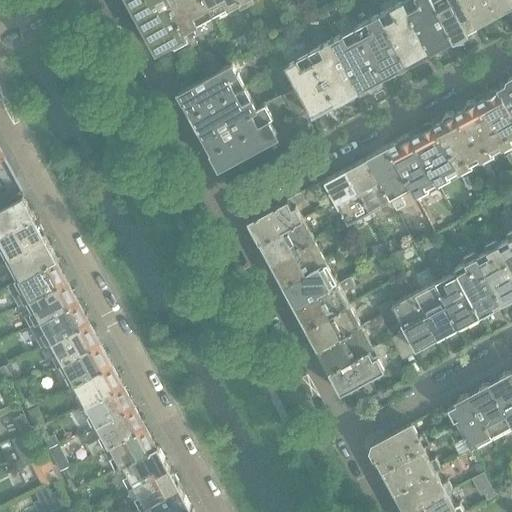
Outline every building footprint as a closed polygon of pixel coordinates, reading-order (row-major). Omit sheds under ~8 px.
[(193,46),(167,0),(128,0),(157,52),(173,43),(175,47),(181,43),(185,50),(184,51),(188,59),(197,54),(193,46)] [(213,15),(205,0),(167,0),(193,46),(197,44),(193,36),(195,34),(191,27),(213,15)] [(247,7),(243,0),(205,0),(213,15),(236,3),(240,10),(247,7)] [(454,40),(433,0),(404,0),(403,1),(430,53),(454,40)] [(476,28),(461,0),(433,0),(454,40),(476,28)] [(498,16),(489,0),(461,0),(476,28),(498,16)] [(511,8),(511,0),(489,0),(498,16),(511,8)] [(430,53),(403,1),(379,13),(406,64),(409,65),(430,53)] [(330,25),(322,13),(319,15),(326,27),(330,25)] [(406,64),(379,13),(355,26),(382,77),(385,75),(388,76),(396,72),(396,69),(406,64)] [(302,22),(298,14),(292,18),(295,25),(302,22)] [(382,77),(355,26),(332,38),(359,89),(368,84),(371,85),(379,81),(379,78),(382,77)] [(359,89),(332,38),(308,51),(336,102),(338,100),(341,101),(349,97),(350,94),(359,89)] [(336,102),(308,51),(296,58),(293,52),(288,55),(282,45),(276,49),(285,64),(297,86),(310,108),(312,114),(322,109),(325,110),(333,106),(334,103),(336,102)] [(245,64),(240,57),(236,59),(240,67),(245,64)] [(191,115),(246,85),(233,61),(193,82),(187,72),(172,80),(178,91),(191,115)] [(511,77),(508,79),(506,84),(498,89),(511,115),(511,77)] [(203,136),(265,102),(265,101),(257,105),(246,85),(191,115),(198,128),(200,129),(202,128),(205,132),(203,133),(202,136),(203,136)] [(278,135),(269,119),(273,117),(269,110),(284,102),(286,107),(290,107),(292,106),(296,115),(310,108),(297,86),(265,102),(203,136),(206,144),(209,144),(211,143),(213,148),(211,149),(211,151),(219,167),(278,135)] [(511,115),(498,89),(493,87),(487,91),(486,96),(478,100),(502,147),(504,152),(511,147),(511,115)] [(502,147),(478,100),(476,100),(472,100),(471,100),(469,101),(466,104),(465,107),(456,112),(480,159),(482,163),(494,157),(492,153),(502,147)] [(480,159),(456,112),(450,111),(443,114),(442,119),(433,124),(458,171),(461,175),(472,169),(470,164),(480,159)] [(458,171),(433,124),(427,124),(423,126),(421,131),(412,135),(437,181),(436,182),(439,187),(450,180),(448,176),(458,171)] [(437,181),(412,135),(411,132),(388,144),(411,188),(417,198),(429,192),(426,188),(436,182),(437,181)] [(411,188),(388,144),(367,156),(391,200),(411,188)] [(391,200),(367,156),(345,167),(369,211),(391,200)] [(496,176),(489,165),(485,167),(491,179),(496,176)] [(369,211),(345,167),(324,179),(334,197),(335,200),(344,215),(348,222),(369,211)] [(473,187),(467,176),(463,178),(468,189),(473,187)] [(303,218),(295,204),(304,200),(304,197),(303,193),(300,192),(287,198),(247,220),(259,241),(303,218)] [(0,235),(35,217),(23,195),(0,206),(0,235)] [(0,249),(5,259),(45,237),(35,217),(0,235),(0,249)] [(271,263),(314,240),(303,218),(259,241),(271,263)] [(421,235),(416,226),(411,228),(413,231),(410,232),(414,240),(421,235)] [(511,230),(506,234),(509,238),(498,244),(511,268),(511,230)] [(57,259),(49,243),(45,237),(5,259),(16,281),(20,278),(55,260),(57,259)] [(511,268),(498,244),(496,239),(486,245),(488,249),(477,255),(502,302),(503,302),(506,303),(511,299),(511,268)] [(282,283),(325,260),(314,240),(271,263),(282,283)] [(502,302),(477,255),(476,256),(474,252),(464,257),(466,261),(455,268),(456,270),(457,270),(480,314),(481,313),(485,315),(493,311),(493,307),(502,302)] [(25,304),(32,301),(67,282),(55,260),(20,278),(26,290),(20,293),(18,295),(16,294),(13,294),(9,295),(6,300),(4,301),(10,310),(24,302),(25,304)] [(294,307),(338,283),(325,260),(282,283),(294,307)] [(457,270),(456,270),(436,281),(459,325),(480,314),(457,270)] [(349,304),(342,292),(355,285),(351,276),(338,283),(294,307),(305,327),(349,304)] [(459,325),(436,281),(435,281),(413,293),(437,337),(459,325)] [(43,321),(78,302),(67,282),(32,301),(37,309),(24,316),(30,328),(43,321)] [(437,337),(413,293),(391,305),(401,324),(405,330),(416,348),(437,337)] [(54,341),(89,323),(78,302),(43,321),(49,331),(42,335),(47,345),(54,341)] [(317,349),(361,325),(349,304),(305,327),(317,349)] [(58,365),(100,343),(89,323),(54,341),(60,353),(53,356),(58,365)] [(329,370),(373,347),(361,325),(317,349),(329,370)] [(405,330),(394,337),(384,342),(383,341),(378,344),(380,348),(385,345),(386,347),(394,342),(403,358),(417,351),(416,348),(405,330)] [(76,382),(111,364),(100,343),(58,365),(70,387),(77,384),(76,382)] [(380,371),(385,368),(373,347),(329,370),(341,392),(346,389),(348,392),(381,374),(380,371)] [(80,408),(87,404),(123,385),(111,364),(76,382),(77,384),(82,394),(75,398),(80,408)] [(20,375),(15,367),(6,372),(11,380),(20,375)] [(511,372),(506,371),(501,374),(499,378),(490,383),(489,383),(511,425),(511,372)] [(511,425),(489,383),(485,383),(480,385),(478,390),(469,394),(492,436),(511,425)] [(91,427),(98,424),(133,405),(123,385),(87,404),(93,414),(86,418),(91,427)] [(492,436),(469,394),(464,394),(459,396),(457,401),(448,406),(459,426),(460,426),(472,447),(492,436)] [(35,405),(30,396),(23,399),(27,409),(35,405)] [(110,446),(145,427),(133,405),(98,424),(104,435),(98,439),(88,445),(93,454),(110,446)] [(44,421),(37,406),(29,410),(37,425),(44,421)] [(26,425),(22,416),(9,423),(13,431),(26,425)] [(384,467),(426,444),(428,443),(422,433),(418,435),(411,422),(373,443),(372,449),(377,460),(380,459),(384,467)] [(123,465),(156,446),(145,427),(110,446),(115,457),(108,460),(113,470),(123,465)] [(435,440),(448,432),(445,428),(432,435),(435,440)] [(59,444),(55,434),(45,439),(50,449),(59,444)] [(69,466),(59,444),(50,449),(61,470),(62,470),(69,466)] [(437,469),(442,466),(436,455),(431,458),(425,447),(427,446),(426,444),(384,467),(384,473),(387,478),(391,481),(396,489),(437,469)] [(171,468),(170,467),(166,460),(158,445),(156,446),(123,465),(129,476),(122,480),(127,490),(171,468)] [(445,464),(456,458),(453,453),(443,459),(445,464)] [(138,510),(181,487),(178,481),(171,468),(127,490),(127,496),(129,501),(133,502),(138,510)] [(408,511),(410,511),(449,491),(453,489),(448,479),(443,481),(437,469),(396,489),(396,490),(397,496),(399,501),(404,504),(408,511)] [(506,490),(501,482),(492,487),(493,488),(496,495),(506,490)] [(184,511),(192,508),(184,493),(181,487),(138,510),(139,511),(184,511)] [(493,488),(484,493),(488,499),(496,495),(493,488)] [(466,511),(467,511),(461,501),(455,504),(449,491),(410,511),(466,511)]
